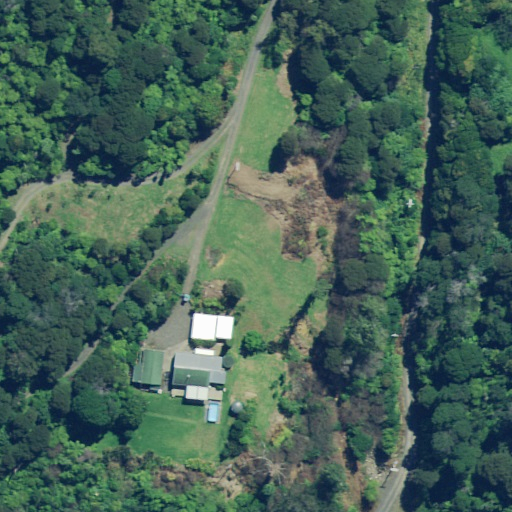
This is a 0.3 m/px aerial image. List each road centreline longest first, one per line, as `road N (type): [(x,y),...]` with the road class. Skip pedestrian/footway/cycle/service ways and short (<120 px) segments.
road 1 (residential): [(384,511),(404,463),(440,0)]
road 2 (residential): [(269,0),(199,229)]
